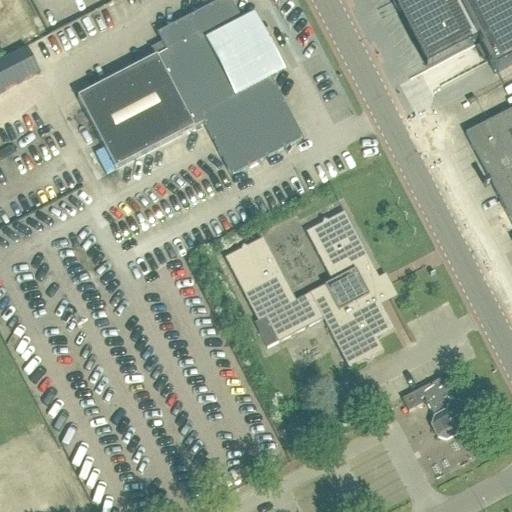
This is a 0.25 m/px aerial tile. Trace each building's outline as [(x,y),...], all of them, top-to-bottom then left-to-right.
[(243,26),(230,0),(158,38),(167,55),(79,102),(116,173),(204,127),(232,180),(304,143),(272,82),(276,80),(247,24),(243,26)] [(511,0),(389,0),(427,71),(477,45),(494,77),(511,67),(511,0)] [(511,113),(466,138),(511,225),(511,113)] [(395,332),(371,286),(379,281),(345,215),(305,235),(331,285),(299,302),(267,239),(224,261),(257,324),(255,325),(268,351),(278,346),(323,322),(349,373),(384,355),(377,342),(395,332)] [(462,407),(453,389),(447,379),(402,402),(409,414),(423,407),(420,402),(424,400),(435,421),(432,429),(438,440),(446,442),(472,429),(475,421),(469,410),(462,407)] [(49,444),(33,452),(37,461),(53,453),(49,444)] [(89,511),(80,493),(37,511),(89,511)]
